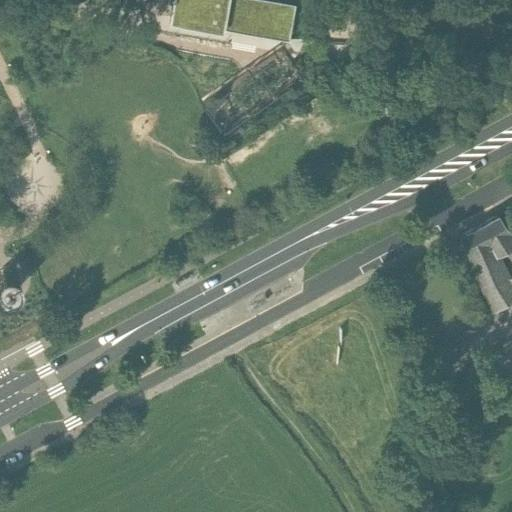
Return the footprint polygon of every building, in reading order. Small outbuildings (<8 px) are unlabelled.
[(222,26),(226,0),(172,0),(169,18),(193,21),(222,26)] [(317,22),(310,0),(298,0),(306,26),(317,22)] [(293,3),(276,1),(271,34),(288,36),(293,3)] [(409,91),(390,94),(393,110),(412,106),(409,91)] [(511,232),(509,229),(497,214),(459,236),(468,254),(484,292),(494,309),(511,296),(511,232)] [(487,447),(478,415),(440,426),(450,458),(487,447)]
